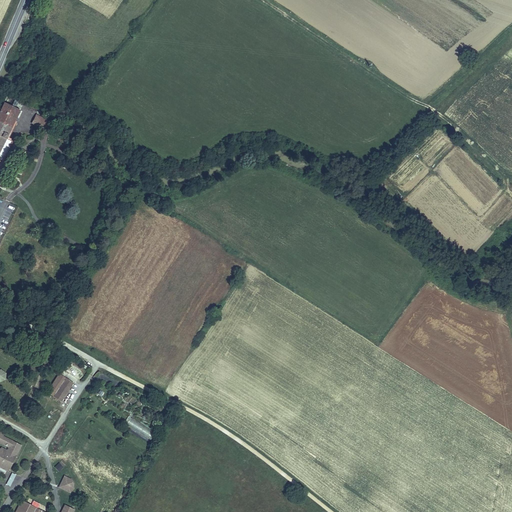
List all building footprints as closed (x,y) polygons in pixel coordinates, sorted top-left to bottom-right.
[(0,111),(0,134),(1,135),(3,131),(7,133),(5,137),(12,140),(13,138),(11,136),(18,120),(15,119),(20,109),(5,101),(0,111)] [(50,122),(40,116),(35,124),(46,130),(50,122)] [(0,134),(0,162),(2,163),(3,161),(0,159),(4,160),(14,141),(12,140),(5,137),(7,133),(3,131),(1,135),(0,134)] [(68,389),(61,384),(66,377),(60,373),(47,391),(61,401),(69,390),(68,389)] [(73,382),(66,377),(61,384),(68,389),(73,382)] [(130,414),(128,417),(125,423),(148,437),(152,429),(130,414)] [(0,467),(8,472),(22,446),(3,436),(4,434),(0,431),(0,467)] [(58,472),(63,468),(58,463),(54,467),(58,472)] [(64,476),(59,488),(71,493),(74,485),(72,479),(64,476)] [(45,511),(38,508),(22,500),(16,511),(45,511)]
